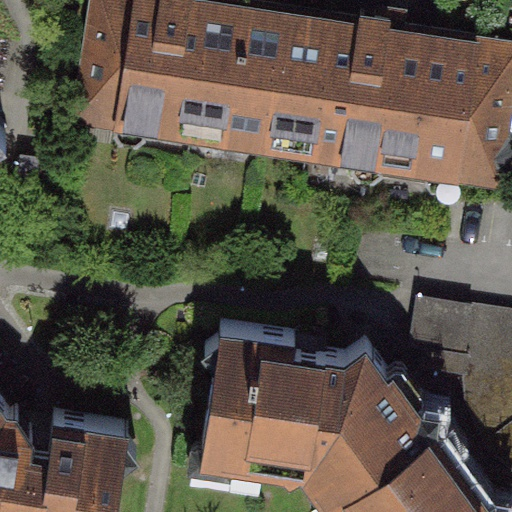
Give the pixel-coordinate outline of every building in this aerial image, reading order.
[(94,0),(78,106),(120,112),(118,127),(118,135),(126,143),(138,145),(147,139),(149,132),(289,153),(311,9),(250,0),(94,0)] [(362,17),(311,9),(289,153),(354,163),(353,167),(361,178),(374,181),(385,174),(386,167),(428,174),(427,179),(434,189),(450,192),(459,184),(462,165),(511,173),(511,172),(511,141),(508,139),(511,115),(511,39),(391,21),(392,14),(363,10),(362,17)] [(0,138),(9,132),(0,119),(0,138)] [(511,300),(426,286),(417,339),(511,354),(511,300)] [(321,511),(390,511),(464,458),(437,419),(440,403),(427,404),(419,394),(415,398),(369,336),(347,351),(296,343),(298,332),(223,319),(221,332),(208,341),(218,351),(204,450),(226,452),(229,459),(238,471),(254,473),(264,463),(266,454),(284,455),(294,469),(307,458),(324,478),(316,485),(314,502),(321,511)] [(6,398),(0,402),(0,511),(116,511),(125,453),(139,443),(129,432),(131,419),(57,409),(51,444),(33,439),(36,426),(18,404),(13,408),(6,398)] [(493,495),(464,458),(390,511),(506,511),(508,498),(493,495)]
